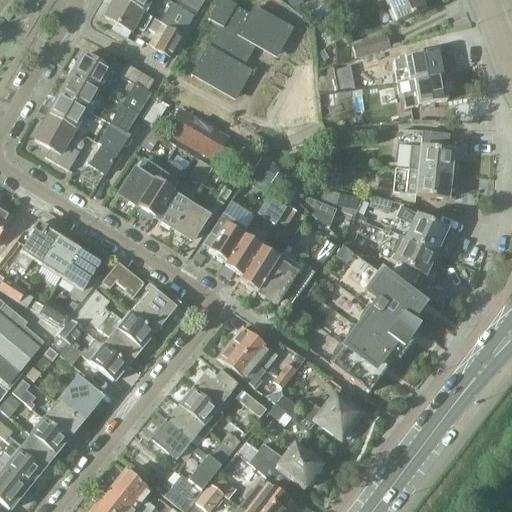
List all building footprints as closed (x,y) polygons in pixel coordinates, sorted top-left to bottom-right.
[(149,17),(117,0),(115,0),(111,9),(108,8),(102,18),(104,20),(114,25),(110,32),(126,41),(133,28),(143,33),(145,29),(151,19),(149,17)] [(117,0),(149,17),(158,0),(117,0)] [(202,0),(182,0),(178,8),(193,16),(202,0)] [(221,92),(235,100),(249,74),(251,76),(252,74),(240,68),(253,45),(263,51),(263,50),(276,57),(290,32),(292,33),(293,31),(254,10),(249,18),(221,2),(222,0),(220,0),(208,22),(209,23),(210,21),(222,27),(209,50),(208,49),(191,79),(192,79),(193,77),(220,92),(221,92)] [(297,0),(284,0),(288,8),(299,4),(297,0)] [(424,13),(418,0),(386,0),(395,24),(424,13)] [(193,16),(178,8),(178,9),(171,5),(166,14),(172,17),(166,27),(182,36),(193,16)] [(148,48),(169,60),(182,36),(166,27),(151,19),(145,29),(155,35),(148,48)] [(351,47),(355,60),(388,50),(384,38),(351,47)] [(396,84),(441,77),(436,52),(397,60),(397,62),(392,63),(396,84)] [(375,55),(355,60),(359,74),(379,69),(375,55)] [(71,77),(96,92),(108,71),(83,57),(71,77)] [(59,97),(85,112),(96,92),(71,77),(59,97)] [(441,77),(396,84),(399,102),(403,101),(405,110),(446,103),(441,77)] [(118,104),(138,116),(150,96),(130,85),(118,104)] [(59,97),(48,117),(73,132),(85,112),(59,97)] [(154,128),(167,106),(153,97),(140,119),(154,128)] [(110,126),(126,135),(138,116),(118,104),(114,112),(118,114),(110,126)] [(226,141),(179,113),(166,134),(214,162),(226,141)] [(43,160),(67,173),(78,155),(65,147),(73,132),(48,117),(34,143),(49,151),(44,159),(43,160)] [(320,125),(289,140),(292,148),(324,134),(320,125)] [(98,146),(101,148),(116,156),(128,137),(126,135),(110,126),(98,146)] [(141,147),(149,153),(159,138),(150,132),(141,147)] [(397,133),(396,149),(407,150),(405,173),(448,178),(451,153),(447,153),(448,137),(421,134),(412,133),(397,133)] [(116,156),(101,148),(89,167),(104,176),(116,156)] [(333,153),(323,155),(326,165),(335,163),(333,153)] [(128,204),(133,208),(135,207),(137,208),(158,175),(164,167),(152,159),(149,165),(144,162),(137,172),(135,171),(119,196),(127,202),(128,204)] [(268,190),(278,173),(277,170),(264,160),(260,160),(249,177),(268,190)] [(199,163),(189,177),(202,185),(211,170),(199,163)] [(301,170),(310,175),(313,169),(304,164),(301,170)] [(325,168),(323,181),(343,184),(344,170),(325,168)] [(295,194),(302,181),(285,170),(273,188),(291,199),(295,194)] [(400,172),(398,196),(446,201),(448,178),(405,173),(400,172)] [(137,208),(154,219),(174,187),(175,186),(158,175),(137,208)] [(212,200),(216,202),(222,207),(235,186),(228,181),(223,189),(220,188),(212,200)] [(172,230),(188,205),(178,199),(182,192),(174,187),(154,219),(161,223),(159,225),(168,231),(170,229),(172,230)] [(353,219),(361,200),(323,192),(318,204),(353,219)] [(335,212),(295,194),(291,199),(309,215),(326,230),(328,230),(335,212)] [(277,222),(285,211),(267,200),(257,216),(274,227),(277,222)] [(222,207),(216,202),(210,212),(202,207),(199,212),(188,205),(172,230),(173,231),(174,234),(179,237),(182,236),(190,242),(204,219),(212,223),(222,207)] [(286,208),(285,211),(277,222),(285,227),(294,213),(286,208)] [(395,208),(389,220),(404,227),(398,238),(435,255),(446,232),(415,218),(409,215),(395,208)] [(0,234),(10,219),(6,217),(7,215),(0,210),(0,234)] [(226,264),(243,239),(248,231),(223,215),(211,235),(217,239),(208,253),(216,258),(217,261),(222,264),(224,263),(226,264)] [(40,268),(58,239),(56,238),(58,236),(49,230),(47,232),(37,225),(32,233),(19,254),(20,254),(13,265),(25,272),(31,262),(40,268)] [(224,268),(241,279),(263,246),(262,246),(267,239),(257,233),(251,244),(243,239),(226,264),(224,268)] [(389,234),(377,257),(387,262),(394,265),(390,274),(399,280),(413,283),(416,276),(424,279),(435,255),(398,238),(389,234)] [(61,280),(79,251),(76,250),(77,248),(68,242),(67,244),(58,239),(40,268),(61,280)] [(282,254),(280,256),(280,257),(256,293),(258,294),(259,297),(264,300),(267,300),(275,305),(285,288),(290,291),(288,292),(297,298),(313,276),(327,257),(328,258),(334,249),(323,241),(305,269),(282,254)] [(254,292),(256,293),(280,257),(280,256),(263,246),(241,279),(239,282),(246,287),(246,289),(252,293),(254,292)] [(81,253),(79,251),(61,280),(75,288),(72,293),(73,298),(80,304),(99,281),(92,276),(96,270),(97,270),(100,265),(90,258),(88,251),(81,253)] [(116,266),(100,286),(108,291),(114,285),(131,300),(142,288),(116,266)] [(377,304),(373,309),(403,332),(407,326),(408,328),(409,326),(408,325),(422,307),(379,276),(365,295),(377,304)] [(0,286),(0,292),(17,304),(23,294),(28,286),(20,282),(17,288),(4,280),(0,286)] [(145,295),(128,315),(152,334),(153,332),(156,332),(160,327),(159,324),(171,310),(163,304),(162,302),(157,298),(155,298),(146,290),(143,293),(145,295)] [(94,293),(84,306),(104,322),(110,315),(103,310),(108,304),(94,293)] [(26,309),(32,299),(23,294),(17,304),(26,309)] [(0,381),(9,389),(22,374),(19,372),(43,344),(23,328),(26,324),(0,302),(0,381)] [(68,318),(46,304),(38,316),(59,330),(68,318)] [(139,350),(104,322),(84,306),(77,314),(108,340),(103,347),(126,366),(127,365),(130,364),(133,360),(133,357),(139,350)] [(401,334),(403,332),(373,309),(371,311),(366,307),(365,308),(360,317),(357,326),(401,359),(413,343),(401,334)] [(121,324),(110,315),(104,322),(139,350),(143,344),(146,344),(150,340),(149,337),(152,334),(128,315),(121,324)] [(74,319),(51,346),(73,364),(80,357),(89,364),(94,357),(75,341),(85,328),(74,319)] [(398,362),(401,359),(357,326),(356,327),(358,328),(357,329),(352,326),(351,327),(346,336),(343,344),(380,372),(383,367),(387,370),(395,359),(398,362)] [(241,330),(228,345),(257,369),(258,368),(264,373),(276,358),(241,330)] [(378,374),(380,372),(343,344),(343,345),(344,346),(343,348),(338,344),(338,345),(333,354),(329,363),(331,365),(329,367),(367,396),(382,376),(378,374)] [(252,376),(257,369),(228,345),(216,361),(254,391),(260,383),(252,376)] [(124,368),(126,366),(103,347),(94,357),(89,364),(88,365),(112,383),(118,376),(121,376),(124,371),(124,368)] [(57,357),(49,349),(43,357),(52,364),(57,357)] [(286,366),(278,376),(287,383),(295,373),(286,366)] [(216,413),(220,417),(229,406),(224,402),(236,388),(219,375),(213,382),(206,377),(200,384),(198,384),(193,390),(191,388),(189,391),(216,413)] [(281,391),(287,383),(278,376),(272,384),(281,391)] [(21,382),(11,395),(26,406),(32,398),(25,392),(29,388),(21,382)] [(79,424),(81,422),(82,421),(84,422),(89,415),(87,414),(90,410),(98,401),(74,382),(55,406),(78,424),(79,424)] [(203,429),(216,413),(189,391),(187,393),(189,394),(185,400),(185,403),(179,409),(203,429)] [(280,393),(265,398),(274,406),(267,415),(284,428),(298,411),(281,398),(280,393)] [(265,412),(245,395),(238,403),(258,420),(265,412)] [(308,403),(295,421),(309,431),(316,422),(340,439),(341,438),(345,437),(350,430),(349,426),(357,415),(347,408),(350,403),(342,398),(339,402),(333,397),(321,413),(308,403)] [(76,427),(78,424),(55,406),(42,421),(66,440),(71,434),(73,434),(77,430),(76,427)] [(203,429),(179,409),(174,416),(171,417),(166,422),(165,421),(163,423),(190,445),(203,429)] [(61,446),(66,440),(42,421),(29,437),(53,456),(55,454),(58,453),(61,449),(61,446)] [(190,445),(163,423),(161,425),(163,427),(158,432),(158,435),(152,442),(176,462),(190,445)] [(11,434),(0,424),(0,440),(8,447),(40,472),(45,466),(47,466),(51,462),(50,459),(53,456),(29,437),(20,449),(8,438),(11,434)] [(221,443),(232,453),(239,444),(228,434),(221,443)] [(214,453),(208,460),(219,469),(232,453),(221,443),(213,452),(214,453)] [(284,462),(262,446),(247,466),(279,490),(287,479),(303,490),(304,488),(308,487),(312,481),(312,478),(321,466),(295,447),(284,462)] [(8,447),(2,455),(10,461),(3,469),(27,488),(29,486),(32,486),(35,481),(35,479),(40,472),(8,447)] [(219,469),(208,460),(196,450),(192,455),(203,463),(187,483),(181,477),(164,499),(179,511),(188,511),(203,495),(200,493),(219,469)] [(27,488),(3,469),(0,473),(0,506),(7,511),(15,502),(16,503),(19,499),(23,497),(24,493),(27,489),(27,488)] [(151,511),(154,509),(144,501),(150,493),(124,472),(122,475),(120,474),(113,482),(115,483),(111,489),(139,511),(151,511)] [(208,488),(222,498),(227,502),(235,491),(217,478),(208,488)] [(246,511),(279,511),(278,511),(284,502),(288,505),(289,503),(260,482),(246,501),(252,505),(246,511)] [(210,511),(222,498),(208,488),(203,495),(188,511),(210,511)] [(97,506),(104,511),(139,511),(111,489),(106,495),(104,494),(97,502),(99,503),(97,506)]
